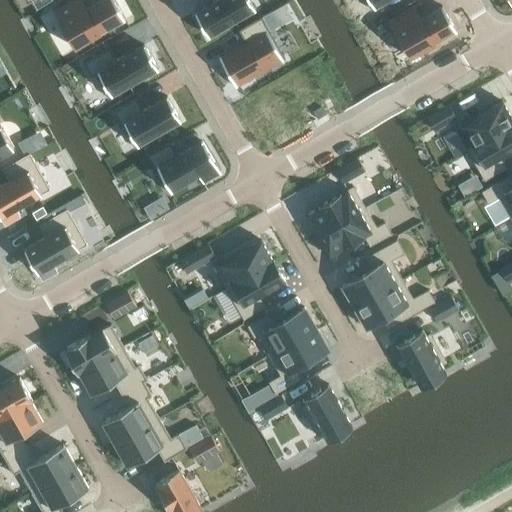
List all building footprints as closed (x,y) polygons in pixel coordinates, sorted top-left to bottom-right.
[(80,0),(71,0),(53,11),(74,48),(125,19),(113,0),(99,0),(85,8),(80,0)] [(214,0),(194,12),(208,36),(255,9),(249,0),(214,0)] [(365,0),(370,9),(385,0),(365,0)] [(413,5),(388,20),(409,57),(456,30),(442,5),(420,17),(413,5)] [(245,42),(220,57),(237,86),(285,58),(261,17),(238,30),(245,42)] [(109,48),(83,63),(91,76),(94,74),(107,97),(158,68),(144,44),(116,60),(109,48)] [(271,84),(256,94),(277,126),(292,116),(271,84)] [(233,109),(256,142),(276,127),(254,95),(233,109)] [(136,98),(113,111),(134,147),(180,120),(167,96),(143,110),(136,98)] [(474,117),(454,128),(466,149),(511,122),(511,118),(502,101),(486,110),(477,115),(474,117)] [(449,106),(427,118),(434,130),(456,117),(449,106)] [(511,122),(466,149),(484,181),(506,168),(500,158),(511,150),(511,122)] [(0,125),(0,156),(13,149),(0,125)] [(169,142),(147,155),(168,192),(198,174),(203,182),(220,172),(213,160),(201,140),(176,154),(169,142)] [(8,181),(0,186),(0,217),(4,224),(19,215),(15,208),(50,189),(29,154),(2,170),(8,181)] [(358,158),(336,170),(343,182),(365,170),(358,158)] [(511,178),(510,175),(481,191),(488,203),(498,197),(509,217),(511,215),(511,178)] [(462,179),(457,182),(464,194),(469,191),(462,179)] [(319,206),(305,214),(317,235),(365,207),(353,186),(340,194),(319,206)] [(42,206),(32,212),(36,219),(46,213),(42,206)] [(365,207),(317,235),(329,256),(343,248),(364,236),(370,247),(391,234),(384,222),(376,226),(365,207)] [(46,236),(24,249),(41,279),(57,271),(53,264),(87,244),(67,209),(39,225),(46,236)] [(232,256),(213,267),(225,288),(273,260),(261,239),(245,249),(244,248),(236,253),(236,254),(232,256)] [(371,268),(342,285),(354,306),(402,279),(391,260),(404,252),(396,240),(365,258),(371,268)] [(208,244),(179,260),(186,272),(215,256),(208,244)] [(273,260),(225,288),(243,319),(265,307),(259,296),(285,281),(273,260)] [(511,261),(500,268),(506,280),(511,277),(511,261)] [(402,279),(354,306),(366,327),(400,307),(406,318),(435,302),(428,289),(413,298),(402,279)] [(127,290),(105,303),(114,318),(136,305),(127,290)] [(451,296),(429,309),(436,321),(458,308),(451,296)] [(269,313),(247,326),(254,337),(257,335),(268,355),(316,328),(304,307),(275,324),(269,313)] [(68,349),(64,351),(77,373),(123,346),(111,324),(90,336),(89,334),(67,347),(68,349)] [(280,375),(268,381),(275,393),(300,379),(294,368),(328,348),(316,328),(268,355),(280,375)] [(422,330),(396,345),(404,358),(404,359),(410,370),(419,384),(445,369),(441,363),(445,361),(430,334),(426,336),(422,330)] [(123,346),(77,373),(77,374),(79,373),(91,393),(113,381),(121,394),(147,379),(138,365),(135,367),(123,346)] [(19,377),(0,387),(0,416),(32,399),(19,377)] [(128,407),(101,422),(113,444),(159,418),(147,398),(151,395),(143,382),(147,380),(147,379),(121,394),(128,407)] [(306,405),(302,407),(317,434),(321,432),(325,438),(339,430),(351,423),(343,409),(337,397),(336,398),(328,384),(302,399),(304,402),(306,405)] [(280,394),(259,407),(265,419),(287,406),(280,394)] [(32,399),(0,416),(0,451),(5,460),(28,447),(20,434),(42,421),(30,401),(32,399)] [(159,418),(113,444),(126,466),(156,448),(164,461),(186,448),(178,434),(170,438),(159,418)] [(211,435),(189,448),(197,462),(219,450),(211,435)] [(28,447),(5,460),(13,475),(19,471),(31,491),(76,466),(63,444),(35,460),(28,447)] [(76,466),(31,491),(43,511),(42,511),(62,511),(58,505),(88,487),(76,466)] [(178,469),(156,482),(159,487),(157,488),(170,511),(172,510),(172,511),(195,511),(201,509),(178,469)]
